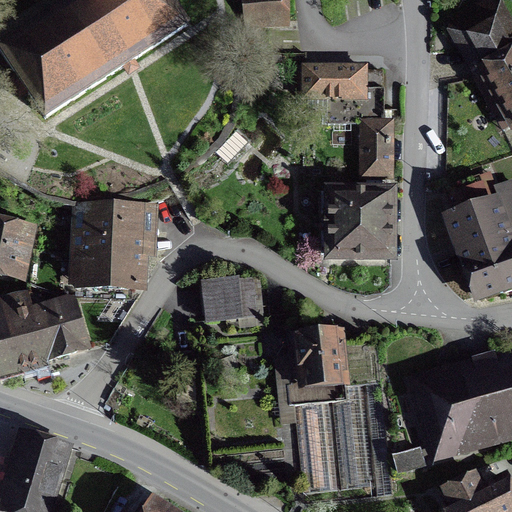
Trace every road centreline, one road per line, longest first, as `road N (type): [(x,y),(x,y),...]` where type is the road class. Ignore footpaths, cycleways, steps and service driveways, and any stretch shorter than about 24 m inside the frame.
road 1 (residential): [(413,316),(353,313),(234,249),(205,251),(174,274),(71,434)]
road 2 (residential): [(409,0),(413,316)]
road 3 (tertiary): [(71,434),(138,461),(222,511)]
